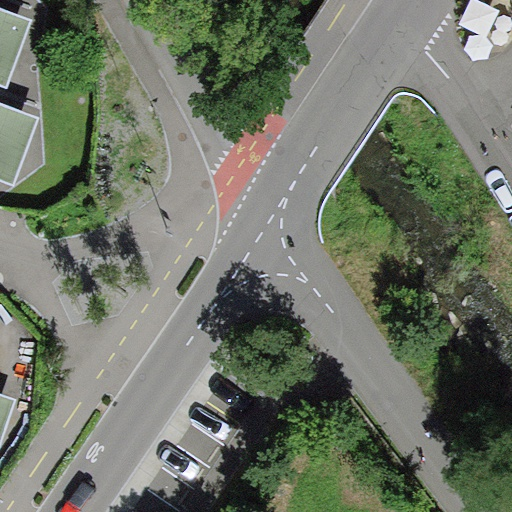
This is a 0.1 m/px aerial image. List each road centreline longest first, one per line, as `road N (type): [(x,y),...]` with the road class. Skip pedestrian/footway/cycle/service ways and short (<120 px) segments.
road 1 (residential): [(276,215),(67,511)]
road 2 (residential): [(276,215),(478,511)]
road 3 (residential): [(399,0),(276,215)]
road 4 (residential): [(161,0),(276,215)]
road 5 (residential): [(511,182),(445,78),(410,0)]
